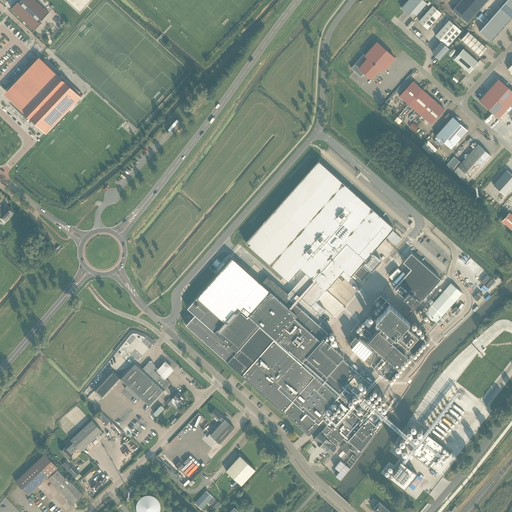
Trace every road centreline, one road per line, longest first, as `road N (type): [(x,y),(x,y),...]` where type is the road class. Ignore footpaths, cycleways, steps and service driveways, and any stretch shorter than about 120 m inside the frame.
road 1 (unclassified): [(352,0),(326,39),(316,132),(178,290),(165,328)]
road 2 (trunk): [(142,207),(297,0)]
road 3 (unclassified): [(86,511),(222,379)]
road 4 (unknown): [(325,154),(450,272)]
road 5 (tertiary): [(321,484),(222,379)]
road 6 (tertiary): [(429,511),(511,409)]
